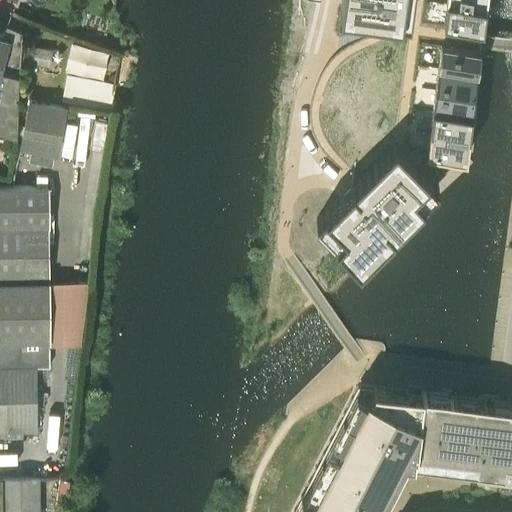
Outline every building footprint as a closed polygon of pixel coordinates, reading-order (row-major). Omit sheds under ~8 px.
[(0,0),(0,3),(13,9),(16,0),(0,0)] [(345,0),(345,3),(345,5),(385,10),(398,12),(399,0),(345,0)] [(444,1),(441,24),(446,25),(481,30),(484,6),(444,1)] [(0,88),(18,93),(21,32),(0,22),(0,88)] [(439,43),(436,66),(476,71),(479,48),(442,43),(439,43)] [(24,45),(21,63),(50,67),(52,49),(24,45)] [(436,66),(433,87),(473,92),(476,71),(436,66)] [(110,106),(113,80),(64,74),(61,100),(110,106)] [(433,87),(431,108),(470,114),(473,92),(433,87)] [(0,131),(16,135),(18,93),(0,88),(0,131)] [(19,149),(57,156),(67,106),(29,99),(19,149)] [(431,108),(428,130),(467,135),(470,114),(431,108)] [(428,130),(425,152),(464,158),(467,135),(428,130)] [(339,196),(315,219),(357,262),(436,185),(393,142),(352,183),(350,184),(339,196)] [(0,431),(36,431),(35,365),(48,365),(47,187),(0,187),(0,431)] [(380,387),(374,386),(370,394),(366,392),(311,500),(301,494),(291,511),(380,511),(389,495),(391,490),(406,462),(406,461),(405,461),(408,456),(408,455),(409,449),(415,450),(422,393),(380,387)] [(415,450),(414,455),(415,455),(414,460),(476,468),(475,478),(511,482),(511,475),(511,474),(511,404),(500,403),(501,395),(481,393),(480,400),(452,397),(453,389),(442,388),(441,395),(422,393),(415,450)] [(39,511),(39,475),(3,476),(3,511),(39,511)]
